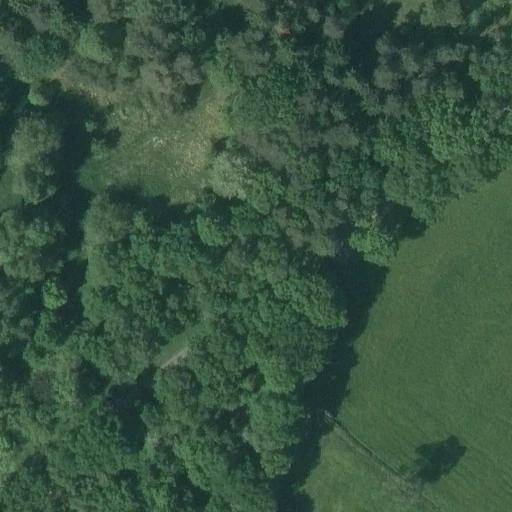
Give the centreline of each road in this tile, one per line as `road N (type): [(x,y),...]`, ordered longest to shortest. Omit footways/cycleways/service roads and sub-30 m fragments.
road 1 (unclassified): [(0,494),(511,109)]
road 2 (track): [(268,511),(355,228)]
